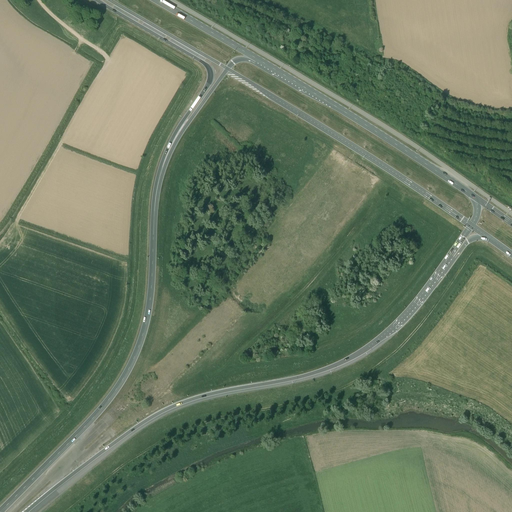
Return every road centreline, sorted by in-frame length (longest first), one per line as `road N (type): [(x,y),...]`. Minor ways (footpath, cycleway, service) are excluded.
road 1 (motorway): [(25,511),(168,407),(353,356),(399,320),(437,272)]
road 2 (unclassified): [(511,215),(360,112),(169,0)]
road 3 (motorway): [(156,191),(149,303),(131,362),(83,428),(0,511)]
road 4 (primary): [(227,68),(470,225)]
road 5 (primary): [(475,197),(257,58)]
road 6 (primary): [(96,0),(207,66),(204,90)]
road 7 (primary): [(108,0),(227,68)]
